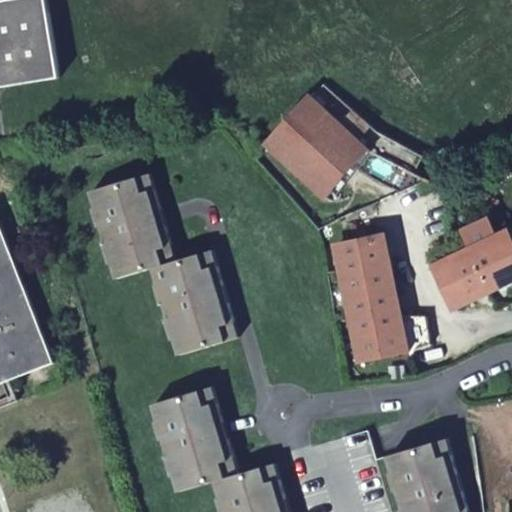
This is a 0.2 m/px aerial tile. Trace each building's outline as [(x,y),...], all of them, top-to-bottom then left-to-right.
[(44,0),(0,0),(0,84),(56,75),(44,0)] [(315,92),(263,136),(322,192),(326,193),(370,141),(315,92)] [(164,265),(185,261),(165,171),(105,184),(109,202),(106,203),(110,221),(113,221),(117,238),(114,239),(118,258),(122,257),(126,274),(164,265)] [(468,235),(475,251),(499,240),(492,225),(468,235)] [(398,311),(383,226),(337,237),(357,355),(409,348),(431,340),(426,313),(398,311)] [(437,266),(453,302),(511,275),(511,234),(499,240),(475,251),(437,266)] [(0,378),(47,360),(0,239),(0,378)] [(222,252),(185,261),(164,265),(168,283),(164,284),(168,304),(173,303),(176,320),(172,321),(176,340),(179,339),(184,355),(244,342),(222,252)] [(212,480),(235,474),(214,387),(154,400),(158,415),(154,416),(159,436),(162,435),(167,454),(163,454),(168,474),(171,473),(174,489),(212,480)] [(469,511),(452,433),(386,446),(390,463),(388,465),(392,484),(394,483),(399,502),(396,502),(398,511),(469,511)] [(283,511),(272,465),(235,474),(212,480),(216,498),(213,498),(216,511),(283,511)]
